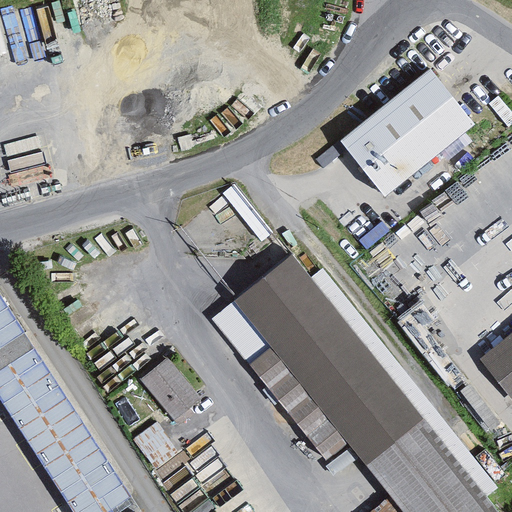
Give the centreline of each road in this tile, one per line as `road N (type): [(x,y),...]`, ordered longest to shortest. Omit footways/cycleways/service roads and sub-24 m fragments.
road 1 (unclassified): [(0,237),(223,165),(351,73),(399,6)]
road 2 (track): [(316,98),(273,41),(244,25),(184,27),(148,50)]
road 3 (track): [(123,198),(73,120),(0,141)]
road 4 (unclassified): [(399,6),(437,2),(511,38)]
